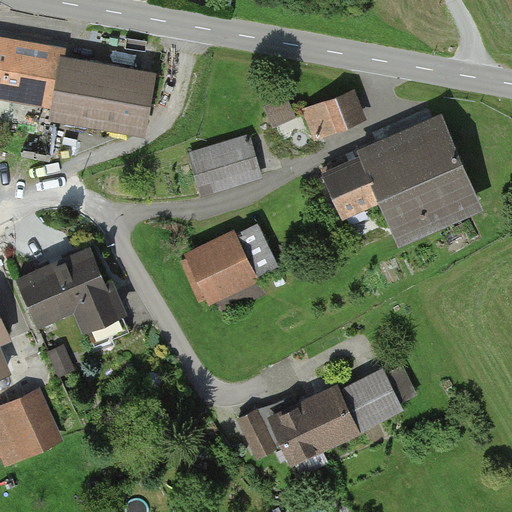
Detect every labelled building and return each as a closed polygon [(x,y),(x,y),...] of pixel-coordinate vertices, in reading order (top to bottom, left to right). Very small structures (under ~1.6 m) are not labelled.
[(153,78),(0,50),(0,80),(56,91),(52,111),(144,128),(153,78)] [(351,92),(307,110),(318,136),(361,118),(351,92)] [(293,114),(287,99),(269,108),(275,122),(293,114)] [(455,123),(330,177),(347,216),(385,200),(399,232),(486,194),(455,123)] [(250,137),(192,154),(204,192),(261,175),(250,137)] [(276,265),(257,226),(193,256),(212,295),(219,291),(227,307),(263,290),(256,275),(276,265)] [(96,249),(20,281),(38,324),(80,306),(96,344),(130,330),(96,249)] [(0,310),(0,375),(6,373),(0,356),(0,339),(10,336),(0,310)] [(399,403),(385,374),(353,390),(350,385),(341,390),(339,386),(299,405),(294,395),(275,404),(280,414),(262,422),(256,410),(240,418),(259,457),(285,444),(293,460),(359,428),(357,423),(399,403)] [(37,392),(0,408),(0,442),(8,460),(58,437),(37,392)]
